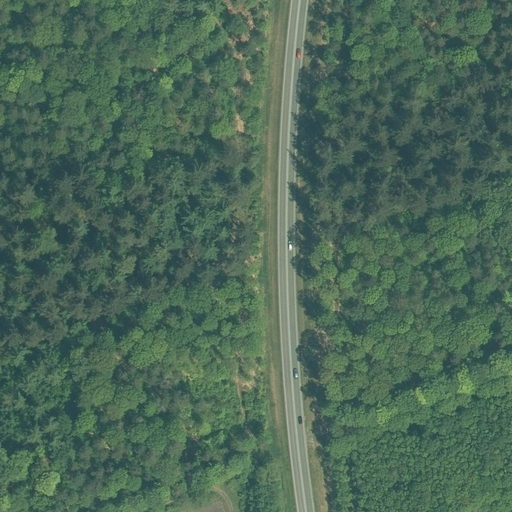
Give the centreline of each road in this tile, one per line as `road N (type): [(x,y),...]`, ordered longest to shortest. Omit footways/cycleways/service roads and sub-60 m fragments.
road 1 (trunk): [(305,511),(285,278),(300,0)]
road 2 (track): [(139,85),(102,326),(85,385),(55,450),(0,473)]
road 3 (track): [(0,81),(59,112),(85,113),(139,85)]
